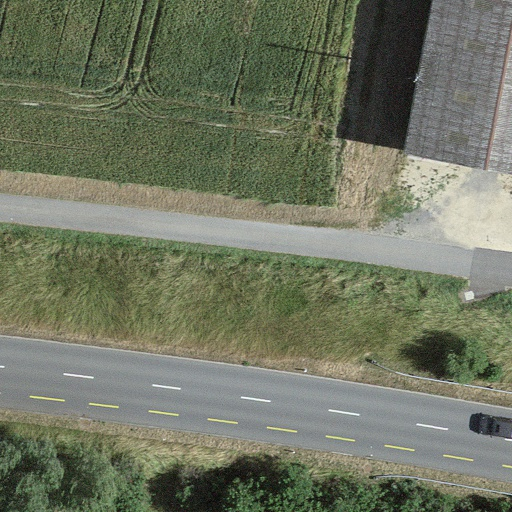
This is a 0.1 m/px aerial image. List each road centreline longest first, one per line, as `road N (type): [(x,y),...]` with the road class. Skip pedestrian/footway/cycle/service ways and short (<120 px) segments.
road 1 (secondary): [(0,367),(511,441)]
road 2 (track): [(0,208),(511,272)]
